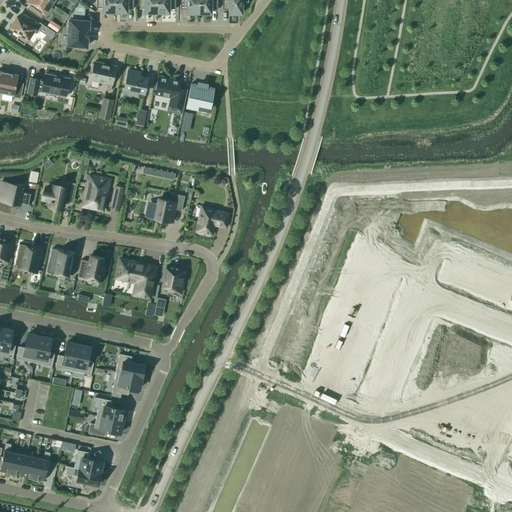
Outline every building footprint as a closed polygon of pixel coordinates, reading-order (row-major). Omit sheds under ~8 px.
[(41,19),(51,4),(44,0),(27,0),(27,2),(30,4),(26,10),(41,19)] [(115,12),(114,0),(96,0),(96,8),(103,8),(103,12),(115,12)] [(133,0),(114,0),(115,12),(127,12),(127,8),(133,9),(133,0)] [(138,0),(138,9),(145,9),(145,13),(157,13),(156,0),(138,0)] [(156,0),(157,13),(169,13),(169,9),(175,9),(175,0),(156,0)] [(187,13),(199,13),(198,0),(180,0),(180,9),(187,9),(187,13)] [(198,0),(199,13),(211,14),(211,10),(217,10),(217,0),(198,0)] [(229,14),(241,14),(241,2),(248,2),(248,0),(222,0),(222,10),(229,10),(229,14)] [(86,47),(87,37),(88,37),(88,31),(88,22),(82,21),(84,8),(79,5),(73,13),(73,20),(69,20),(67,45),(86,47)] [(16,17),(10,27),(20,34),(16,40),(24,45),(38,23),(23,14),(20,19),(16,17)] [(47,26),(57,32),(60,27),(51,20),(47,26)] [(56,33),(48,28),(44,34),(52,39),(56,33)] [(106,83),(105,90),(110,91),(111,86),(112,86),(114,77),(113,77),(115,68),(94,63),(93,64),(92,64),(90,71),(92,71),(90,79),(106,83)] [(136,72),(128,70),(124,89),(139,92),(138,98),(143,99),(147,79),(135,77),(136,72)] [(0,92),(13,95),(12,97),(20,98),(23,84),(16,83),(17,77),(14,77),(14,75),(0,71),(0,92)] [(39,80),(30,78),(27,93),(36,95),(37,90),(41,91),(65,96),(69,79),(44,75),(43,82),(39,81),(39,80)] [(180,82),(158,77),(154,94),(171,97),(168,110),(180,112),(184,93),(178,91),(180,82)] [(190,84),(185,108),(198,110),(199,108),(209,110),(210,108),(214,89),(205,87),(206,85),(198,84),(198,86),(190,84)] [(99,117),(109,120),(114,100),(103,97),(99,117)] [(9,113),(17,114),(18,105),(11,104),(9,113)] [(146,111),(138,109),(135,124),(143,126),(146,111)] [(117,115),(116,123),(127,124),(128,117),(117,115)] [(142,173),(152,175),(154,169),(143,166),(142,173)] [(163,177),(174,180),(175,173),(165,171),(163,177)] [(103,210),(109,179),(89,175),(82,206),(103,210)] [(117,180),(110,204),(119,207),(127,183),(117,180)] [(22,192),(23,185),(7,182),(5,191),(0,190),(0,200),(28,206),(30,194),(22,192)] [(70,203),(74,184),(62,182),(61,187),(52,185),(52,189),(45,188),(43,200),(49,201),(48,205),(49,205),(51,207),(54,208),(56,206),(62,208),(63,202),(70,203)] [(184,196),(171,193),(169,200),(158,198),(157,205),(152,204),(150,213),(155,214),(154,218),(172,222),(174,209),(181,211),(184,196)] [(218,209),(201,205),(195,231),(212,235),(214,225),(226,227),(229,213),(217,210),(218,209)] [(8,259),(12,240),(0,237),(0,259),(6,261),(6,259),(8,259)] [(43,249),(21,244),(18,257),(25,259),(23,269),(38,272),(43,249)] [(73,253),(51,249),(48,262),(55,263),(53,274),(68,277),(73,253)] [(94,256),(90,255),(89,257),(88,261),(81,259),(77,277),(93,280),(98,281),(99,279),(100,274),(103,274),(105,266),(102,265),(103,260),(103,258),(98,257),(94,256)] [(143,264),(120,259),(115,278),(138,283),(136,294),(133,294),(133,295),(150,298),(156,267),(156,266),(155,268),(143,266),(143,264)] [(179,269),(179,268),(167,265),(162,288),(169,290),(168,295),(169,295),(169,291),(180,294),(185,271),(179,269)] [(146,308),(153,310),(155,303),(147,302),(146,308)] [(0,328),(0,355),(12,358),(15,345),(9,344),(12,330),(0,328)] [(34,362),(39,336),(27,333),(24,347),(18,346),(16,358),(34,362)] [(39,336),(34,362),(51,366),(54,354),(48,353),(51,339),(39,336)] [(73,371),(78,344),(67,342),(64,356),(58,355),(55,367),(73,371)] [(78,344),(73,371),(91,375),(93,362),(87,361),(90,347),(78,344)] [(115,371),(142,377),(144,365),(130,362),(131,356),(119,354),(115,371)] [(0,369),(0,373),(9,376),(11,369),(1,366),(0,369)] [(140,384),(142,377),(115,371),(115,372),(116,372),(112,391),(128,395),(129,387),(139,389),(140,384)] [(96,416),(122,422),(125,410),(111,407),(112,401),(100,398),(96,416)] [(120,433),(122,422),(96,416),(93,428),(120,433)] [(6,443),(4,450),(0,467),(0,471),(11,473),(15,452),(9,451),(10,444),(6,443)] [(67,451),(74,453),(75,444),(69,443),(67,451)] [(79,469),(100,473),(102,462),(88,459),(90,453),(77,450),(75,461),(80,462),(79,469)] [(37,457),(33,478),(44,481),(48,460),(48,459),(50,452),(45,451),(43,458),(37,457)] [(15,452),(11,473),(22,476),(26,455),(15,452)] [(26,455),(22,476),(33,478),(37,457),(26,455)] [(79,469),(77,476),(72,474),(70,486),(82,488),(83,482),(97,485),(100,473),(79,469)]
